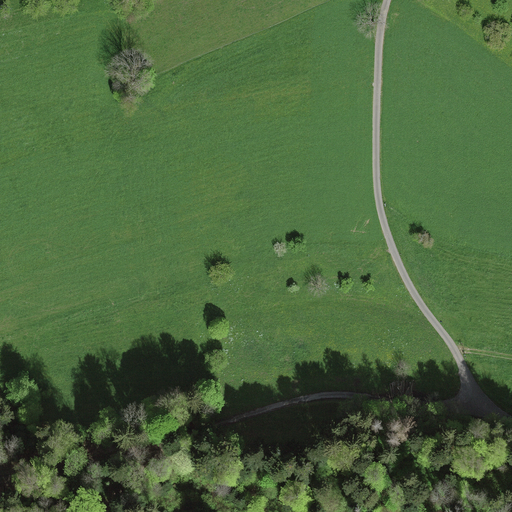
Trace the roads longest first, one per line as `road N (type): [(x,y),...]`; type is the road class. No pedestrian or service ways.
road 1 (track): [(0,478),(95,461),(313,396),(481,406)]
road 2 (track): [(386,0),(378,45),(378,201),(409,285),(451,343),(481,406)]
